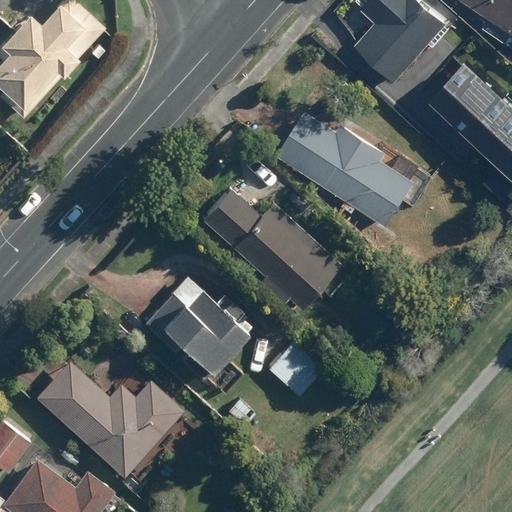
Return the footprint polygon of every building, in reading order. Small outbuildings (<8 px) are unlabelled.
[(105,26),(79,0),(58,0),(0,56),(0,91),(20,112),(105,26)] [(375,24),(357,44),(396,80),(446,26),(417,0),(369,0),(359,11),(375,24)] [(511,0),(467,0),(511,29),(511,0)] [(511,107),(461,63),(424,105),(511,181),(511,107)] [(358,204),(388,223),(403,200),(411,205),(423,188),(414,182),(417,178),(383,157),(388,150),(343,121),(338,128),(307,108),(278,153),(348,197),(344,203),(354,210),(358,204)] [(298,305),(338,261),(271,200),(259,213),(230,187),(202,217),(262,272),(256,279),(279,301),(286,293),(298,305)] [(180,356),(201,375),(246,328),(245,328),(250,322),(239,312),(242,308),(222,289),(213,299),(186,273),(155,306),(157,307),(143,321),(173,349),(178,344),(185,351),(180,356)] [(268,366),(298,393),(325,363),(295,336),(268,366)] [(35,394),(122,472),(182,406),(148,376),(132,392),(118,380),(107,392),(68,357),(35,394)] [(0,419),(0,464),(7,470),(29,439),(1,419),(0,419)] [(0,495),(0,511),(95,511),(113,488),(85,468),(73,484),(35,456),(4,498),(0,495)]
